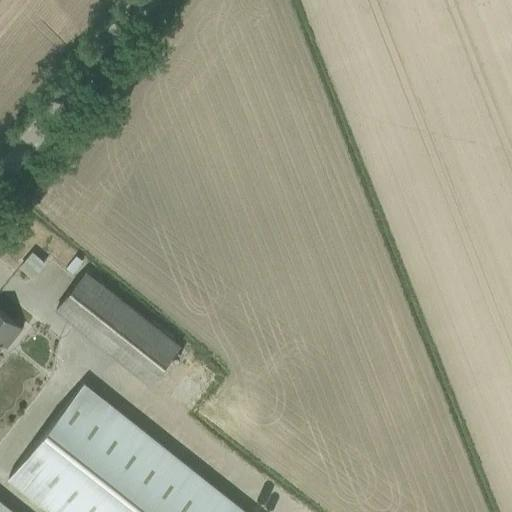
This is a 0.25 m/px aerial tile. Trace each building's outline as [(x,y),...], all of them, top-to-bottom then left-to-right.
[(32,254),(20,267),(32,278),(44,264),(32,254)] [(55,310),(149,384),(179,346),(86,272),(55,310)] [(0,310),(0,346),(7,337),(11,341),(22,328),(0,310)] [(8,477),(52,511),(245,511),(83,383),(8,477)] [(0,511),(15,511),(0,500),(0,511)]
